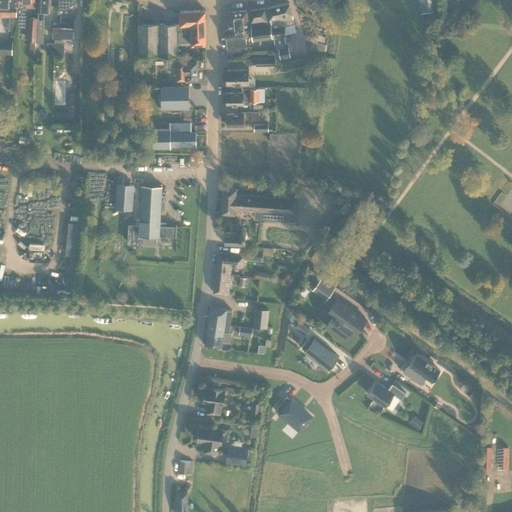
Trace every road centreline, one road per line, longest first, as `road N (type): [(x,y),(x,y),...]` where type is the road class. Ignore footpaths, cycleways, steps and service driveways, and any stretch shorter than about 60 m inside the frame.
road 1 (residential): [(193,361),(212,175),(213,0)]
road 2 (residential): [(377,338),(320,392),(287,374),(193,361)]
road 3 (residential): [(167,511),(170,453),(193,361)]
